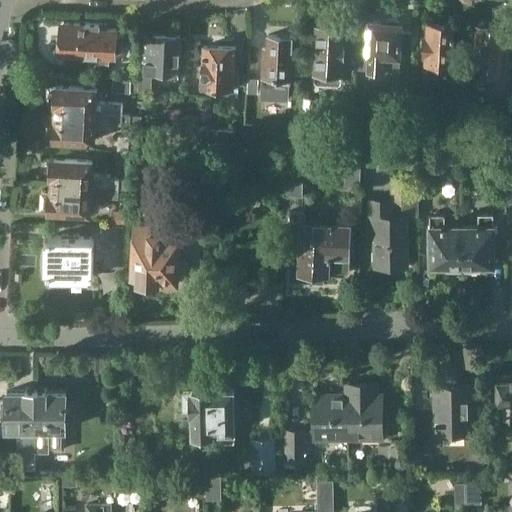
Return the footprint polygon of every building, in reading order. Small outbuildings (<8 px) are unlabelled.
[(342,79),(342,72),(345,29),(343,29),(343,24),(335,24),(331,20),(318,19),(318,24),(317,24),(314,70),(314,78),(319,84),(336,85),(342,79)] [(399,79),(400,60),(402,23),(399,23),(396,19),(390,19),(387,22),(370,21),(368,54),(371,54),(370,70),(385,71),(385,78),(399,79)] [(508,64),(508,47),(504,47),(505,27),(494,26),(494,25),(491,21),(479,21),(479,25),(477,25),(476,72),(493,72),(492,92),(507,92),(508,74),(508,64)] [(115,64),(115,57),(116,44),(124,44),(125,35),(116,35),(117,29),(107,28),(108,26),(107,26),(107,23),(86,22),(85,23),(64,22),(63,26),(62,25),(61,36),(57,35),(56,53),(103,56),(102,63),(115,64)] [(454,24),(427,22),(427,35),(425,35),(423,59),(425,60),(424,75),(437,76),(437,63),(452,64),(454,24)] [(141,38),(140,78),(139,91),(140,91),(140,90),(153,91),(153,86),(153,71),(176,72),(176,69),(179,69),(180,35),(151,34),(151,38),(141,38)] [(262,88),(261,97),(289,98),(293,35),(269,34),(268,34),(267,45),(264,45),(261,88),(262,88)] [(203,46),(201,86),(238,88),(239,76),(234,76),(236,47),(203,46)] [(130,91),(131,78),(113,77),(113,90),(130,91)] [(140,78),(131,78),(130,91),(139,91),(140,78)] [(56,112),(124,115),(124,106),(116,105),(116,101),(100,101),(100,87),(56,85),(56,87),(48,86),(47,101),(55,101),(55,104),(56,104),(56,112)] [(124,115),(56,112),(55,120),(54,119),(54,121),(46,121),(45,136),(53,136),(53,138),(97,141),(98,127),(115,127),(115,123),(129,124),(129,115),(124,115)] [(235,147),(236,128),(222,128),(221,147),(235,147)] [(108,141),(108,150),(122,150),(122,141),(127,141),(127,135),(120,135),(120,141),(108,141)] [(361,156),(346,156),(345,173),(361,173),(361,156)] [(52,184),(121,189),(129,189),(129,178),(113,177),(113,174),(97,173),(97,160),(52,158),(52,159),(44,159),(43,175),(51,175),(50,177),(52,177),(52,184)] [(511,167),(494,168),(494,180),(493,201),(506,201),(506,180),(511,179),(511,167)] [(419,172),(419,187),(433,187),(433,172),(419,172)] [(391,176),(391,199),(371,199),(371,227),(375,227),(376,263),(408,263),(407,215),(417,215),(417,184),(391,176)] [(304,181),(286,180),(286,194),(303,195),(304,181)] [(121,189),(52,184),(51,191),(50,191),(50,193),(42,193),(41,209),(49,209),(49,211),(94,213),(95,200),(111,200),(112,198),(121,199),(121,189)] [(182,185),(181,209),(205,211),(206,187),(182,185)] [(113,223),(125,224),(126,210),(114,210),(113,223)] [(300,244),(299,272),(298,281),(319,282),(319,272),(344,273),(350,268),(351,246),(353,246),(353,232),(352,232),(352,222),(305,220),(305,211),(292,211),(290,244),(300,244)] [(463,270),(462,225),(446,225),(446,213),(431,213),(431,265),(445,265),(445,270),(463,270)] [(462,225),(463,270),(481,270),(481,265),(494,265),(494,213),(478,213),(478,225),(462,225)] [(135,223),(134,252),(132,252),(132,263),(139,263),(138,278),(140,278),(140,279),(143,284),(153,284),(157,281),(157,280),(177,280),(177,276),(188,276),(188,258),(178,258),(178,237),(160,236),(160,234),(159,234),(159,230),(149,230),(149,223),(135,223)] [(95,225),(95,236),(78,236),(78,234),(62,233),(62,236),(49,235),(49,255),(48,255),(45,259),(45,263),(47,266),(49,267),(49,272),(50,272),(50,281),(53,283),(65,283),(68,281),(68,271),(94,271),(104,271),(104,269),(124,269),(125,225),(95,225)] [(347,383),(347,395),(348,437),(381,436),(381,394),(375,395),(375,383),(347,383)] [(511,383),(496,384),(496,406),(511,405),(511,383)] [(456,384),(436,385),(435,432),(470,432),(469,384),(456,384)] [(220,437),(220,441),(235,440),(234,430),(235,430),(234,389),(212,390),(212,388),(192,389),(193,390),(192,390),(192,392),(184,392),(184,411),(192,410),(192,411),(193,411),(194,432),(195,432),(195,442),(212,441),(212,437),(220,437)] [(34,468),(35,451),(35,389),(25,389),(25,391),(6,390),(6,399),(0,398),(0,418),(5,418),(5,428),(21,428),(21,433),(16,433),(16,468),(34,468)] [(35,389),(35,451),(48,451),(48,449),(63,450),(63,430),(64,430),(64,421),(73,421),(73,401),(65,401),(65,392),(46,391),(46,389),(35,389)] [(348,437),(347,395),(314,395),(315,437),(348,437)] [(287,429),(287,460),(303,460),(303,429),(287,429)] [(273,442),(252,443),(253,472),(275,471),(273,442)] [(0,473),(0,490),(11,491),(11,473),(0,473)] [(77,474),(64,474),(64,487),(77,487),(77,474)] [(467,474),(467,502),(482,502),(481,474),(467,474)] [(220,480),(208,481),(208,502),(221,501),(220,480)] [(455,483),(455,503),(465,503),(465,482),(455,483)] [(318,503),(332,500),(331,496),(334,496),(334,484),(316,484),(317,503),(318,503)]
